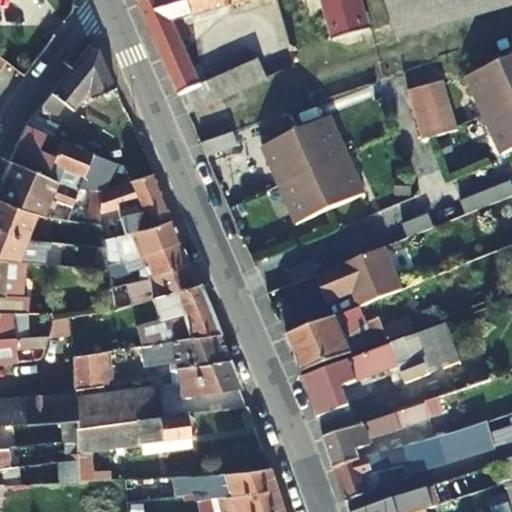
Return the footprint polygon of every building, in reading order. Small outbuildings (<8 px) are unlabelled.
[(150,0),(139,3),(136,4),(185,114),(265,79),(257,61),(201,85),(181,42),(171,20),(184,17),(239,0),(150,0)] [(272,0),(287,53),(332,41),(319,0),(272,0)] [(397,41),(392,23),(369,29),(360,0),(319,0),(332,41),(337,58),(397,41)] [(360,0),(369,29),(392,23),(391,21),(385,0),(360,0)] [(461,0),(385,0),(391,21),(461,0)] [(171,20),(181,42),(192,37),(184,17),(171,20)] [(0,36),(0,60),(19,74),(22,77),(33,61),(0,36)] [(41,134),(47,126),(64,106),(70,110),(86,90),(91,99),(115,89),(96,49),(87,46),(23,126),(26,127),(41,134)] [(511,101),(511,53),(493,63),(511,101)] [(511,101),(493,63),(459,79),(478,118),(511,101)] [(437,81),(425,85),(432,109),(445,105),(437,81)] [(418,143),(453,132),(445,105),(432,109),(425,85),(402,92),(418,143)] [(497,156),(511,148),(511,102),(511,101),(478,118),(497,156)] [(308,172),(342,157),(325,119),(291,134),(308,172)] [(43,134),(41,134),(26,127),(23,126),(8,162),(10,163),(44,176),(53,154),(37,149),(43,134)] [(58,140),(82,150),(86,142),(47,126),(41,134),(43,134),(58,140)] [(233,146),(228,132),(198,143),(204,157),(233,146)] [(308,172),(291,134),(257,149),(274,188),(308,172)] [(53,154),(44,176),(55,181),(76,191),(77,189),(99,192),(109,161),(82,150),(58,140),(57,144),(53,154)] [(359,194),(342,157),(308,172),(326,210),(359,194)] [(8,162),(0,179),(0,181),(2,182),(46,200),(49,201),(67,205),(75,206),(76,191),(55,181),(44,176),(10,163),(8,162)] [(292,226),(326,210),(308,172),(274,188),(292,226)] [(103,214),(136,204),(157,198),(159,197),(152,174),(149,174),(99,192),(97,209),(97,217),(99,215),(103,214)] [(0,202),(32,214),(40,216),(46,200),(2,182),(0,181),(0,202)] [(479,195),(484,207),(511,195),(511,194),(508,184),(479,195)] [(457,204),(462,216),(484,207),(479,195),(457,204)] [(106,225),(103,214),(99,215),(97,217),(96,225),(99,242),(115,237),(128,233),(165,222),(167,220),(159,197),(157,198),(136,204),(139,212),(119,217),(120,221),(106,225)] [(0,202),(0,231),(23,239),(60,243),(60,234),(42,232),(40,235),(25,234),(32,214),(0,202)] [(85,223),(96,225),(97,217),(97,209),(87,208),(85,223)] [(40,235),(42,232),(46,217),(40,216),(32,214),(25,234),(40,235)] [(405,238),(429,229),(424,217),(401,227),(405,238)] [(177,244),(167,220),(165,222),(128,233),(136,256),(174,244),(177,244)] [(0,262),(13,263),(23,239),(0,231),(0,262)] [(107,264),(120,261),(115,237),(99,242),(100,247),(104,266),(107,264)] [(174,244),(136,256),(144,276),(182,264),(184,263),(177,244),(174,244)] [(350,291),(356,306),(398,289),(381,248),(330,268),(314,275),(313,276),(323,302),(350,291)] [(107,264),(104,266),(108,286),(111,286),(124,282),(120,261),(107,264)] [(0,262),(0,295),(6,273),(29,274),(27,289),(72,292),(77,266),(13,263),(0,262)] [(182,264),(144,276),(152,298),(191,287),(194,286),(184,263),(182,264)] [(313,276),(314,275),(309,263),(285,273),(290,285),(313,276)] [(111,286),(108,286),(113,307),(113,310),(129,305),(124,282),(111,286)] [(210,335),(213,335),(194,286),(191,287),(152,298),(157,317),(157,319),(178,313),(187,339),(210,335)] [(438,305),(382,328),(381,328),(384,339),(443,316),(438,305)] [(356,306),(283,336),(299,373),(349,353),(342,335),(364,326),(363,323),(356,306)] [(111,349),(106,312),(69,316),(72,355),(101,351),(111,349)] [(161,329),(165,341),(187,339),(178,313),(157,319),(157,317),(136,324),(139,335),(161,329)] [(379,318),(363,323),(364,326),(371,345),(384,339),(381,328),(382,328),(379,318)] [(13,326),(15,337),(44,335),(47,334),(50,323),(13,326)] [(325,438),(338,433),(331,412),(346,407),(340,387),(397,366),(404,383),(459,363),(444,323),(302,379),(322,439),(325,438)] [(141,345),(165,341),(161,329),(139,335),(141,345)] [(44,335),(15,337),(0,337),(0,363),(14,362),(13,347),(43,345),(47,334),(44,335)] [(210,335),(187,339),(165,341),(141,345),(143,364),(172,360),(174,369),(221,362),(224,361),(213,335),(210,335)] [(70,355),(71,388),(73,388),(104,384),(101,351),(72,355),(70,355)] [(459,365),(466,389),(501,377),(494,354),(459,365)] [(235,390),(224,361),(221,362),(174,369),(178,398),(235,390)] [(73,418),(74,427),(76,427),(159,416),(155,386),(73,397),(73,418)] [(0,424),(71,418),(73,418),(73,397),(73,391),(71,391),(0,398),(0,424)] [(335,467),(360,460),(356,449),(370,445),(369,439),(427,419),(427,418),(441,414),(436,399),(338,433),(325,438),(322,439),(332,468),(335,467)] [(75,480),(94,479),(93,452),(103,451),(103,447),(152,440),(165,438),(186,435),(194,430),(192,418),(185,413),(159,416),(76,427),(74,427),(74,440),(74,459),(75,480)] [(493,446),(489,436),(486,426),(485,423),(472,428),(473,431),(475,452),(476,455),(487,452),(494,450),(493,446)] [(511,442),(511,427),(489,436),(493,446),(494,450),(511,442)] [(469,457),(476,455),(475,452),(473,431),(472,428),(467,430),(459,433),(469,457)] [(459,433),(456,434),(459,460),(469,457),(459,433)] [(451,435),(441,438),(441,441),(443,465),(459,460),(456,434),(451,435)] [(165,438),(152,440),(153,452),(166,451),(165,438)] [(441,441),(441,438),(436,440),(423,443),(423,446),(426,466),(426,469),(443,465),(441,441)] [(419,444),(408,447),(408,450),(411,464),(411,471),(412,473),(426,469),(426,466),(423,446),(423,443),(419,444)] [(367,491),(363,477),(411,464),(408,450),(408,447),(398,450),(360,460),(335,467),(332,468),(342,502),(345,501),(368,494),(367,491)] [(216,473),(220,472),(264,467),(266,467),(260,451),(215,455),(216,473)] [(511,456),(495,463),(495,466),(498,475),(501,475),(511,471),(511,456)] [(220,472),(227,494),(271,491),(274,491),(266,467),(264,467),(220,472)] [(511,471),(501,475),(498,475),(501,486),(503,490),(511,487),(511,471)] [(201,474),(188,475),(191,494),(192,497),(204,496),(201,474)] [(31,499),(30,483),(1,485),(1,496),(1,500),(31,499)] [(511,487),(503,490),(507,503),(509,501),(511,500),(511,487)] [(428,488),(356,511),(422,511),(424,511),(435,507),(428,488)] [(271,491),(227,494),(232,511),(276,511),(278,511),(281,511),(274,491),(271,491)] [(207,511),(204,496),(192,497),(194,511),(207,511)]
